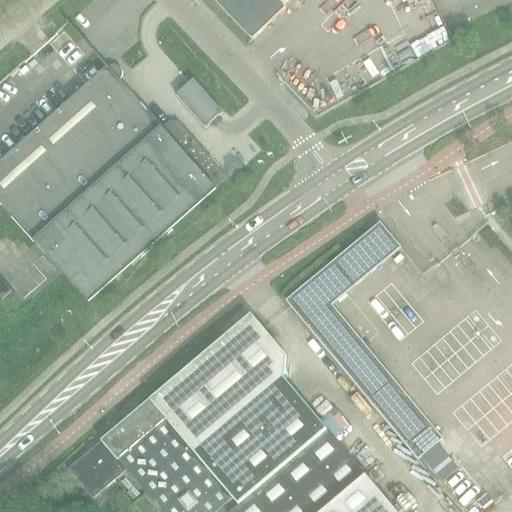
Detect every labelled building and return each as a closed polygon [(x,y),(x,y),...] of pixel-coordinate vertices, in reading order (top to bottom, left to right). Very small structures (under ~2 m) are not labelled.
[(213,0),(252,40),(286,8),(283,5),(288,0),(213,0)] [(169,122),(161,129),(119,81),(122,77),(122,72),(120,68),(116,66),(111,65),(107,68),(0,162),(0,203),(62,273),(89,304),(216,190),(214,187),(226,176),(178,122),(169,122)] [(184,88),(176,95),(191,112),(205,128),(210,124),(214,120),(223,112),(193,79),(190,82),(184,88)] [(380,224),(286,302),(418,460),(442,439),(331,306),(401,248),(380,224)] [(11,292),(0,278),(0,298),(2,300),(11,292)] [(181,376),(67,471),(88,497),(91,501),(96,497),(124,473),(145,497),(157,511),(217,511),(219,511),(395,511),(364,476),(326,430),(247,497),(236,506),(231,500),(321,424),(303,403),(215,477),(195,453),(225,428),(284,378),(286,357),(252,316),(181,376)] [(242,438),(254,426),(246,419),(235,431),(242,438)]
